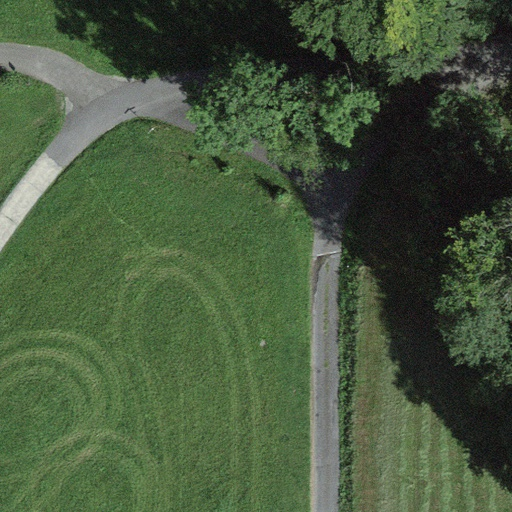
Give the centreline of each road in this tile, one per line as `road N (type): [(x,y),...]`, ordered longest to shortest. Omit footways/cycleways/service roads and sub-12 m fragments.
road 1 (unclassified): [(334,511),(329,87)]
road 2 (residential): [(329,87),(233,74),(100,102),(74,77),(0,56)]
road 3 (unclassified): [(511,49),(464,68),(329,87)]
